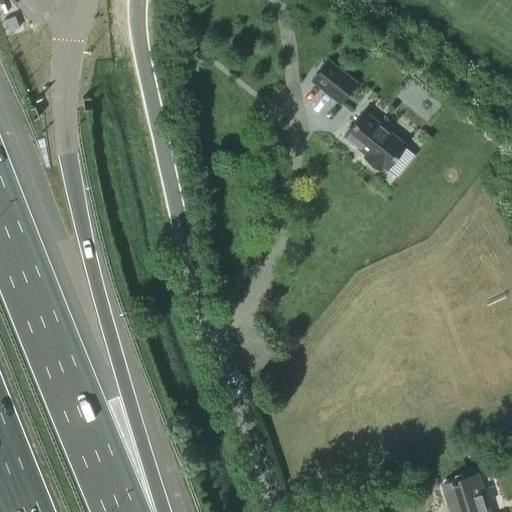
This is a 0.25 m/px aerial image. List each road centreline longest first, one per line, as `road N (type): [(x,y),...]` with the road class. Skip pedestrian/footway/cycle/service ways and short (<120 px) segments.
road 1 (unclassified): [(275,511),(168,189),(141,71),(138,0)]
road 2 (motorway): [(163,511),(82,222),(68,55)]
road 3 (motorway): [(118,511),(0,215)]
